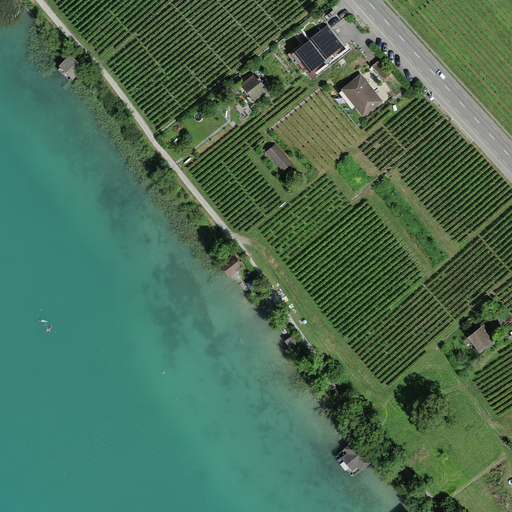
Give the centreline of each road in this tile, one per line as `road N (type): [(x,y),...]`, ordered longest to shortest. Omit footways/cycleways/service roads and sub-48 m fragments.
road 1 (track): [(440,511),(153,137)]
road 2 (secondary): [(511,158),(366,0)]
road 3 (track): [(153,137),(39,0)]
